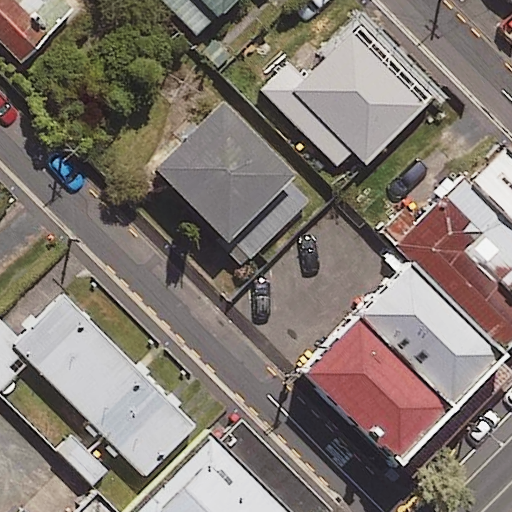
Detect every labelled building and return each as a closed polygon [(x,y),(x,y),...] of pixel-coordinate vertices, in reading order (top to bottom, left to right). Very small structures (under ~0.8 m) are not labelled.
[(71,0),(0,0),(0,39),(19,57),(71,0)] [(224,0),(163,0),(194,31),(224,0)] [(428,94),(356,22),(311,66),(297,52),(260,89),(334,163),(351,146),(363,158),(428,94)] [(311,195),(219,97),(152,161),(243,258),(311,195)] [(511,153),(501,143),(468,177),(511,219),(511,153)] [(461,170),(422,210),(511,296),(511,219),(468,177),(461,170)] [(395,238),(409,251),(501,340),(511,328),(511,296),(422,210),(395,238)] [(501,340),(409,251),(348,313),(441,402),(501,340)] [(0,339),(142,477),(194,424),(50,285),(0,336),(0,339)] [(386,458),(441,402),(348,313),(294,369),(386,458)] [(126,511),(302,511),(212,424),(126,511)] [(116,511),(90,486),(64,511),(116,511)]
